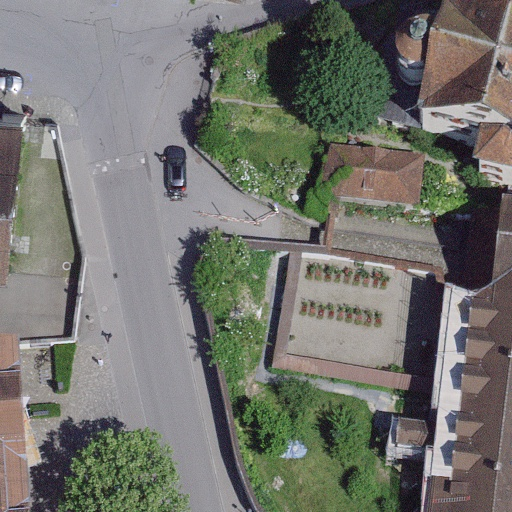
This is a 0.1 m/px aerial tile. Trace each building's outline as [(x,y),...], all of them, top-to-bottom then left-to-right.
[(443,32),(402,21),(396,45),(385,54),(378,66),(377,84),(382,98),(374,128),(481,160),(474,190),(511,198),(511,39),(446,22),(443,32)] [(22,118),(0,116),(0,275),(10,276),(22,118)] [(420,213),(425,162),(330,153),(319,203),(420,213)] [(511,217),(467,212),(453,313),(511,321),(511,217)] [(511,511),(511,321),(453,313),(431,511),(511,511)] [(29,511),(20,363),(0,364),(0,511),(29,511)]
